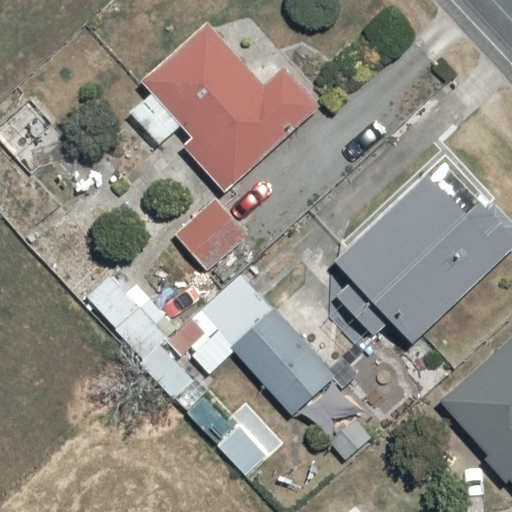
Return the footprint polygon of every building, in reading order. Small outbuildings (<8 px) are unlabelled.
[(254,67),(216,23),(127,102),(165,145),(179,132),(230,191),(328,105),(277,47),(254,67)] [(511,259),(511,247),(438,175),(343,263),(355,277),(336,295),(379,341),(398,323),(419,345),(511,259)] [(252,234),(221,197),(179,233),(210,270),(252,234)] [(146,305),(114,269),(88,292),(120,328),(146,305)] [(236,345),(297,414),(341,375),(280,306),(275,310),(241,272),(202,306),(236,345)] [(148,362),(175,339),(149,307),(121,330),(148,362)] [(180,402),(207,378),(175,339),(148,362),(180,402)] [(511,343),(445,398),(511,480),(511,343)]
